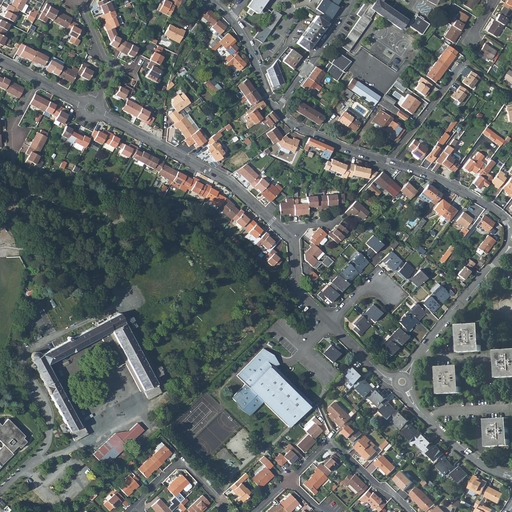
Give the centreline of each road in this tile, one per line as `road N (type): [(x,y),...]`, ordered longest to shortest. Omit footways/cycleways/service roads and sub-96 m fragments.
road 1 (residential): [(100,114),(229,183),(283,233)]
road 2 (residential): [(288,477),(329,438),(411,511)]
road 3 (residential): [(511,232),(468,194),(388,161)]
road 4 (residential): [(276,108),(352,0)]
road 5 (residential): [(135,505),(183,460),(224,510)]
road 6 (residential): [(388,161),(297,127),(276,108)]
road 7 (residential): [(388,161),(463,62)]
